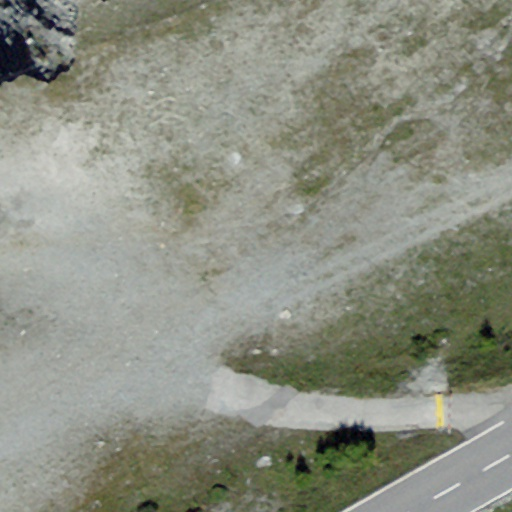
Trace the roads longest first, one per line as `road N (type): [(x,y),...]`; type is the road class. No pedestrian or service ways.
road 1 (track): [(210,400),(174,352),(511,181)]
road 2 (track): [(210,400),(511,410)]
road 3 (track): [(0,458),(116,406),(210,400)]
road 4 (tertiary): [(511,452),(407,511)]
